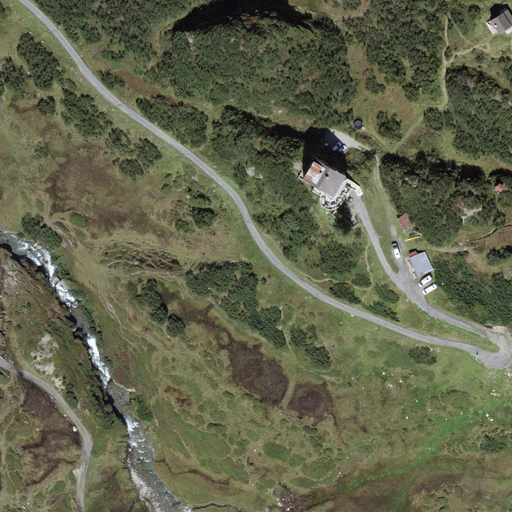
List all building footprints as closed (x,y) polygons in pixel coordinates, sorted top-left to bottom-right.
[(511,16),(508,10),(490,21),(499,34),(511,24),(511,16)] [(346,176),(315,158),(303,179),(334,197),(335,195),(338,197),(349,179),(345,177),(346,176)] [(504,186),(499,183),(496,188),(501,191),(504,186)] [(408,213),(397,219),(404,230),(414,225),(408,213)] [(410,260),(408,261),(418,280),(434,272),(425,252),(418,256),(416,252),(408,256),(410,260)]
